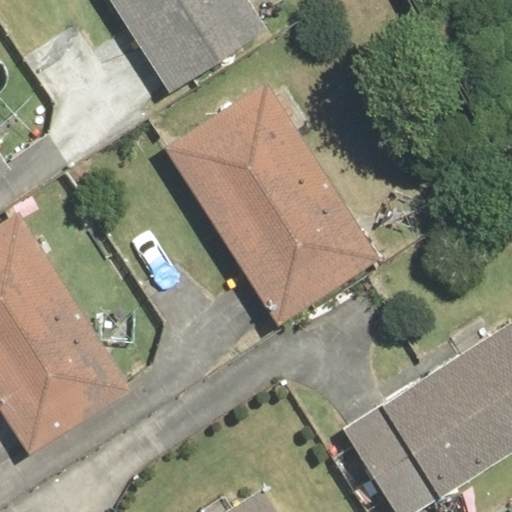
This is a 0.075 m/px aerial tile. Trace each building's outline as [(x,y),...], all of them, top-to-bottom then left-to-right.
[(271,21),(257,0),(117,0),(174,85),(271,21)] [(343,0),(320,0),(327,11),(343,0)] [(269,76),(168,140),(282,316),(383,251),(269,76)] [(0,172),(14,163),(0,141),(0,172)] [(25,206),(0,222),(0,390),(37,447),(138,382),(25,206)] [(403,511),(406,511),(511,446),(511,316),(346,419),(403,511)] [(279,511),(262,484),(217,511),(279,511)]
